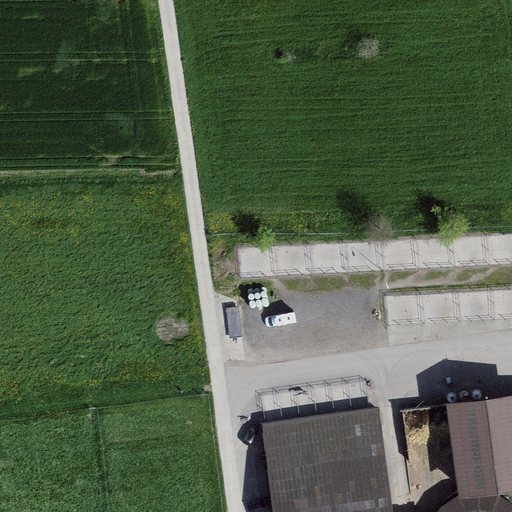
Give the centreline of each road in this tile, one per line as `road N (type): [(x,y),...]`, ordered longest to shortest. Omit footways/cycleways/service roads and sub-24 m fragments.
road 1 (unclassified): [(236,511),(165,0)]
road 2 (unknown): [(219,388),(288,365),(511,338)]
